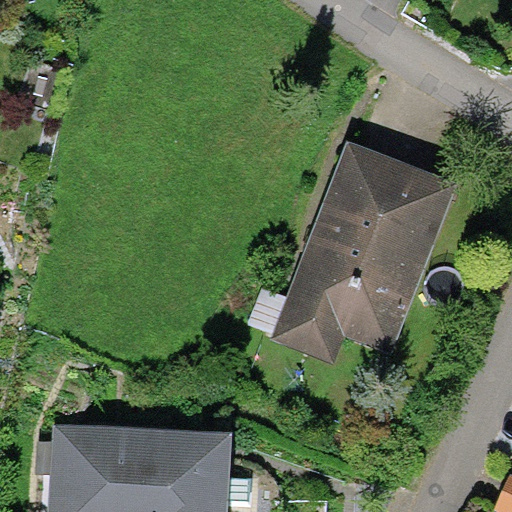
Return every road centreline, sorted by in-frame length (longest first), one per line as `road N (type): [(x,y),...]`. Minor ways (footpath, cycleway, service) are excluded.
road 1 (residential): [(511,124),(317,0)]
road 2 (residential): [(435,511),(511,336)]
